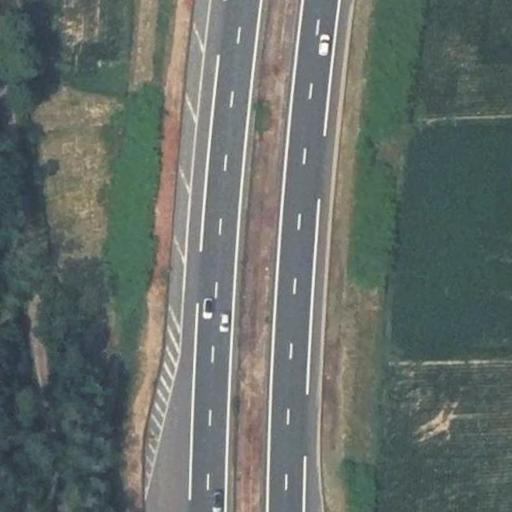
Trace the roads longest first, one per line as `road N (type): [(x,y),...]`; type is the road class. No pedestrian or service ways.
road 1 (motorway): [(242,0),(219,228),(205,511)]
road 2 (motorway): [(286,511),(300,225),(322,0)]
road 3 (track): [(0,24),(76,511)]
